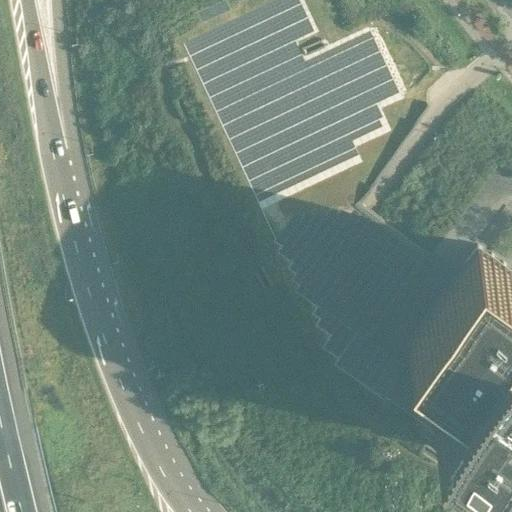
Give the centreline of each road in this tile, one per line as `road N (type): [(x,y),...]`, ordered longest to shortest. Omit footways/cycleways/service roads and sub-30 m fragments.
road 1 (motorway): [(199,511),(158,452),(125,377),(58,150)]
road 2 (motorway): [(58,150),(27,0)]
road 3 (motorway): [(58,150),(55,0)]
